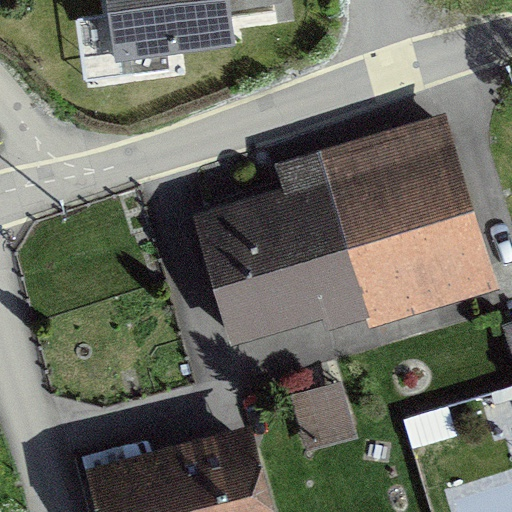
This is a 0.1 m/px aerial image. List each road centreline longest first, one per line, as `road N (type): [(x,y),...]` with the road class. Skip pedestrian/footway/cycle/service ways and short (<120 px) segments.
road 1 (residential): [(385,72),(0,203)]
road 2 (residential): [(0,326),(61,511)]
road 3 (residential): [(511,32),(385,72)]
